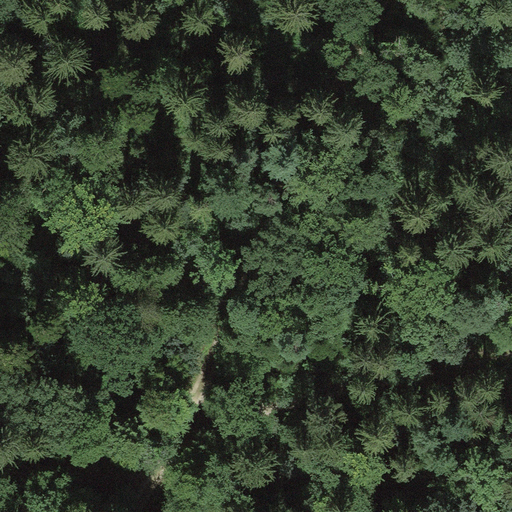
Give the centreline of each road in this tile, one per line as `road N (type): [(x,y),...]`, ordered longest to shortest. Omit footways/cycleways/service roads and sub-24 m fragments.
road 1 (track): [(143,511),(382,0)]
road 2 (track): [(183,436),(511,344)]
